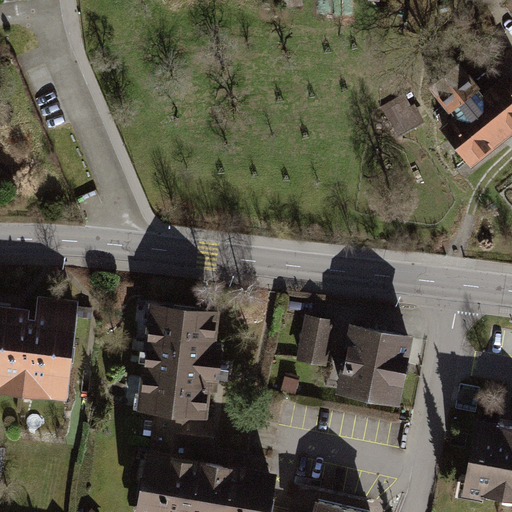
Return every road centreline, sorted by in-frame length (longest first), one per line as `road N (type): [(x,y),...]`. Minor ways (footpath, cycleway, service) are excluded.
road 1 (secondary): [(133,247),(461,285)]
road 2 (residential): [(133,247),(65,73)]
road 3 (residential): [(461,285),(425,468)]
road 4 (secondary): [(0,239),(133,247)]
